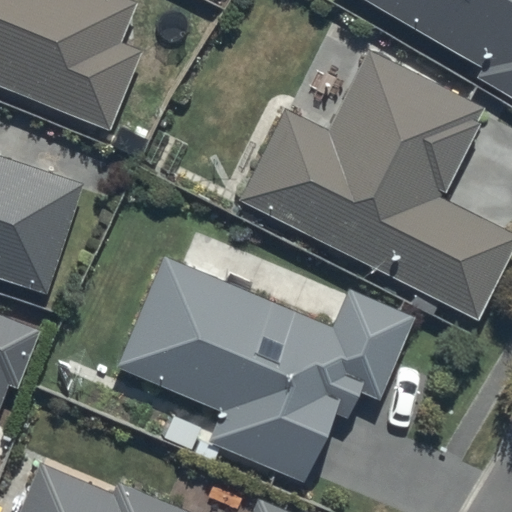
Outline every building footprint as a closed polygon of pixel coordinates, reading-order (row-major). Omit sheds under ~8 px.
[(0,0),(0,88),(103,129),(134,51),(115,44),(131,2),(125,0),(0,0)] [(511,0),(362,0),(476,66),(470,77),(511,101),(511,0)] [(279,108),(233,199),(470,319),(511,237),(435,199),(480,109),(365,51),(324,132),(279,108)] [(0,283),(40,296),(75,186),(0,163),(0,283)] [(109,366),(118,370),(217,415),(204,443),(297,485),(329,414),(342,420),(354,394),(370,401),(407,320),(344,292),(326,330),(161,254),(109,366)] [(0,395),(5,384),(13,388),(36,332),(0,317),(0,395)] [(110,492),(34,461),(13,511),(277,511),(253,502),(248,511),(185,511),(114,483),(110,492)]
